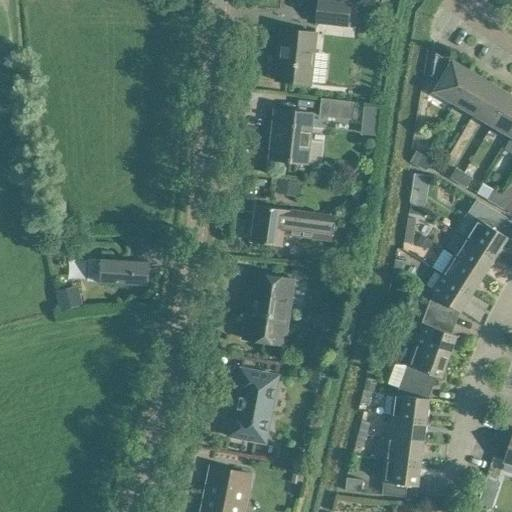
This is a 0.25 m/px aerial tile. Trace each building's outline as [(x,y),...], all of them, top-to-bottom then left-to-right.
[(341,0),(317,0),(315,23),(347,26),(350,1),(341,0)] [(278,57),(276,81),(310,84),(315,33),(285,29),(281,58),(278,57)] [(441,94),(457,66),(435,53),(430,87),(441,94)] [(462,106),(479,78),(457,66),(441,94),(462,106)] [(484,119),(500,91),(479,78),(462,106),(484,119)] [(505,132),(511,120),(511,97),(500,91),(484,119),(505,132)] [(319,116),(351,119),(353,103),(321,99),(319,116)] [(307,163),(313,114),(274,109),(268,159),(307,163)] [(418,165),(424,156),(416,151),(410,161),(418,165)] [(432,161),(424,156),(418,165),(427,170),(432,161)] [(458,182),(464,172),(455,168),(450,177),(458,182)] [(472,177),(464,172),(458,182),(467,187),(472,177)] [(502,194),(509,182),(493,173),(487,185),(502,194)] [(422,175),(414,174),(412,186),(420,188),(422,175)] [(274,193),(298,196),(300,184),(276,180),(274,193)] [(496,204),(501,194),(493,189),(487,199),(496,204)] [(510,199),(501,194),(496,204),(504,209),(510,199)] [(477,219),(465,237),(495,256),(507,238),(497,231),(506,218),(475,200),(467,213),(477,219)] [(331,240),(335,217),(255,205),(250,241),(280,246),(282,233),(331,240)] [(406,230),(414,231),(415,219),(407,217),(406,230)] [(404,242),(412,244),(414,231),(406,230),(404,242)] [(484,275),(495,256),(465,237),(453,255),(484,275)] [(472,293),(484,275),(453,255),(442,274),(472,293)] [(99,282),(148,285),(149,263),(101,260),(88,259),(87,281),(99,281),(99,282)] [(395,260),(393,272),(401,274),(403,261),(395,260)] [(284,308),(289,279),(253,273),(249,299),(253,300),(251,313),(247,313),(243,339),(283,345),(289,309),(284,308)] [(460,311),(472,293),(442,274),(430,292),(460,311)] [(78,285),(55,291),(60,311),(83,305),(78,285)] [(460,312),(460,311),(430,292),(430,293),(433,295),(415,345),(449,357),(456,336),(447,332),(451,321),(457,311),(460,312)] [(441,378),(449,357),(415,345),(407,366),(394,364),(387,384),(399,389),(397,394),(393,394),(429,399),(426,398),(427,386),(431,375),(441,378)] [(265,443),(278,376),(241,369),(237,390),(241,391),(236,415),(232,414),(228,436),(265,443)] [(368,405),(371,392),(363,390),(360,402),(368,405)] [(426,421),(429,399),(393,394),(390,416),(426,421)] [(423,442),(426,421),(390,416),(388,438),(423,442)] [(358,433),(366,435),(369,423),(362,421),(358,433)] [(363,447),(366,435),(358,433),(355,445),(363,447)] [(420,464),(423,442),(388,438),(385,459),(420,464)] [(417,486),(420,464),(385,459),(382,482),(383,482),(381,494),(405,497),(407,485),(417,486)] [(200,511),(243,511),(251,474),(210,466),(210,467),(213,467),(210,481),(207,480),(200,511)] [(345,490),(361,492),(363,479),(346,478),(345,490)] [(485,479),(477,503),(490,507),(498,482),(485,478),(485,479)]
